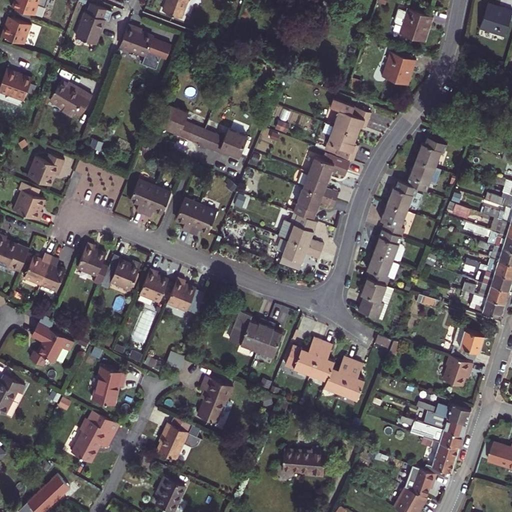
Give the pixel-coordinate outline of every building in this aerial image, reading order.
[(35,14),(40,0),(15,0),(14,6),(35,14)] [(166,0),(163,10),(180,16),(186,0),(166,0)] [(85,11),(76,35),(96,43),(105,18),(108,19),(112,10),(90,2),(87,11),(85,11)] [(505,36),(511,13),(511,9),(503,6),(502,7),(488,3),(480,26),(495,31),(494,32),(505,36)] [(430,26),(433,16),(407,8),(405,16),(406,16),(401,33),(424,40),(429,26),(430,26)] [(25,42),(32,23),(8,14),(6,22),(8,22),(3,35),(25,42)] [(128,23),(120,45),(146,55),(153,35),(135,28),(136,26),(128,23)] [(413,70),(416,59),(390,51),(388,59),(389,59),(383,76),(407,83),(412,69),(413,70)] [(7,66),(0,84),(0,90),(24,99),(32,78),(19,73),(20,71),(7,66)] [(362,79),(352,76),(347,89),(357,92),(362,79)] [(79,90),(61,79),(50,98),(64,107),(62,109),(73,115),(76,110),(82,113),(92,94),(81,88),(79,90)] [(333,125),(357,133),(360,125),(365,126),(371,111),(333,97),(330,105),(339,109),(333,125)] [(188,110),(168,102),(160,122),(169,126),(173,128),(172,130),(199,141),(204,127),(184,119),(188,110)] [(353,142),(357,133),(333,125),(327,141),(339,146),(336,153),(353,159),(358,144),(353,142)] [(239,154),(247,135),(228,127),(224,135),(204,127),(199,141),(226,152),(227,149),(231,151),(239,154)] [(438,139),(427,135),(424,143),(422,142),(416,158),(435,166),(442,149),(444,150),(447,142),(438,139)] [(339,146),(327,141),(324,149),(336,153),(339,146)] [(511,153),(505,151),(502,158),(511,161),(511,153)] [(59,174),(65,159),(50,152),(47,159),(37,155),(29,175),(51,184),(55,172),(59,174)] [(308,171),(328,178),(331,170),(344,175),(349,161),(328,153),(325,160),(322,159),(314,156),(308,171)] [(435,166),(416,158),(407,182),(418,187),(426,190),(435,166)] [(328,178),(308,171),(302,186),(335,199),(338,192),(325,187),(328,178)] [(511,180),(496,174),(493,180),(505,184),(503,190),(504,191),(511,193),(511,180)] [(143,212),(154,184),(138,178),(130,198),(139,202),(136,209),(143,212)] [(418,187),(407,182),(398,179),(395,186),(393,185),(387,202),(407,210),(413,193),(415,194),(418,187)] [(40,187),(22,180),(19,188),(23,189),(15,208),(40,218),(43,211),(40,209),(44,198),(37,195),(40,187)] [(170,191),(154,184),(143,212),(150,215),(153,208),(162,212),(170,191)] [(333,206),(335,199),(302,186),(293,211),(297,213),(313,218),(319,201),(333,206)] [(511,193),(504,191),(502,197),(487,192),(485,198),(506,206),(511,207),(511,193)] [(237,204),(246,204),(247,193),(237,192),(237,204)] [(188,231),(200,203),(184,197),(175,217),(184,221),(181,228),(188,231)] [(455,202),(449,200),(446,208),(452,210),(455,202)] [(400,226),(407,210),(387,202),(381,219),(385,220),(382,228),(402,235),(404,228),(400,226)] [(471,208),(455,202),(452,210),(468,216),(471,208)] [(216,210),(200,203),(188,231),(196,234),(198,227),(207,231),(216,210)] [(511,207),(506,206),(504,212),(500,210),(500,211),(475,203),(473,209),(494,216),(511,221),(511,207)] [(287,237),(321,250),(323,243),(310,238),(316,220),(313,218),(297,213),(293,222),(289,221),(287,220),(288,219),(284,217),(282,218),(281,222),(282,222),(278,233),(288,237),(287,237)] [(511,221),(494,216),(490,228),(498,231),(511,235),(511,221)] [(511,235),(498,231),(490,228),(463,219),(461,226),(490,236),(489,242),(494,243),(511,248),(511,235)] [(402,235),(382,228),(373,251),(393,259),(393,258),(400,260),(404,251),(405,248),(404,245),(402,243),(399,242),(402,235)] [(8,235),(0,232),(0,261),(20,270),(29,247),(18,242),(17,243),(6,239),(8,235)] [(318,257),(321,250),(287,237),(281,253),(287,255),(284,262),(299,268),(304,252),(318,257)] [(479,239),(478,245),(488,248),(490,243),(479,239)] [(96,244),(88,240),(77,266),(96,274),(93,281),(101,284),(109,265),(102,262),(106,252),(94,247),(96,244)] [(511,248),(494,243),(490,256),(511,262),(511,248)] [(393,259),(373,251),(367,268),(369,269),(367,276),(387,284),(389,276),(393,277),(399,263),(392,260),(393,259)] [(24,276),(40,282),(52,255),(45,252),(42,259),(33,255),(24,276)] [(436,254),(429,252),(426,262),(433,264),(436,254)] [(108,286),(111,280),(130,288),(141,263),(133,259),(131,263),(120,258),(120,257),(113,254),(109,265),(101,284),(108,286)] [(52,255),(40,282),(57,289),(65,268),(56,265),(59,258),(52,255)] [(511,262),(490,256),(488,263),(467,256),(465,262),(479,266),(487,269),(511,276),(511,262)] [(511,279),(511,276),(487,269),(479,266),(475,279),(483,281),(509,289),(511,279)] [(158,270),(150,267),(140,292),(159,300),(168,278),(157,273),(158,270)] [(186,279),(178,275),(167,301),(187,309),(196,287),(184,282),(186,279)] [(387,284),(367,276),(361,293),(364,294),(358,309),(378,317),(384,302),(387,303),(393,287),(386,284),(387,284)] [(463,289),(465,281),(459,279),(456,287),(463,289)] [(476,285),(465,281),(463,289),(474,292),(476,285)] [(509,289),(483,281),(479,294),(505,302),(509,289)] [(205,291),(196,287),(187,309),(196,312),(203,296),(205,291)] [(438,306),(441,299),(419,292),(417,299),(438,306)] [(505,302),(479,294),(476,301),(484,303),(482,309),(501,315),(505,302)] [(484,303),(476,301),(474,307),(482,309),(484,303)] [(382,318),(387,303),(384,302),(378,317),(382,318)] [(260,317),(258,322),(250,319),(251,314),(251,313),(239,309),(228,338),(257,348),(267,320),(260,317)] [(275,323),(267,320),(257,348),(274,354),(282,331),(273,328),(275,323)] [(30,357),(43,364),(47,356),(55,360),(67,337),(38,322),(31,334),(42,340),(37,350),(34,349),(30,357)] [(454,342),(480,351),(485,334),(459,325),(454,342)] [(391,338),(378,333),(375,341),(388,346),(391,338)] [(310,373),(323,339),(314,335),(308,349),(293,343),(285,363),(310,373)] [(393,338),(390,347),(397,349),(402,337),(395,335),(393,338)] [(323,339),(310,373),(327,379),(332,366),(334,359),(327,357),(333,343),(323,339)] [(480,351),(454,342),(454,343),(480,351)] [(477,351),(454,344),(452,352),(475,359),(477,351)] [(183,367),(187,352),(172,348),(168,363),(183,367)] [(470,371),(474,362),(450,353),(446,364),(448,364),(443,378),(463,385),(466,376),(468,370),(470,371)] [(324,385),(340,392),(353,358),(344,354),(338,368),(332,366),(327,379),(324,385)] [(353,358),(340,392),(357,398),(364,378),(358,376),(363,362),(353,358)] [(93,398),(114,403),(119,384),(123,385),(127,372),(113,368),(107,366),(102,365),(93,398)] [(21,392),(25,384),(4,373),(0,381),(0,380),(0,410),(4,413),(17,390),(21,392)] [(198,414),(217,421),(226,399),(227,399),(233,386),(206,375),(200,388),(203,389),(207,391),(204,398),(198,414)] [(279,407),(285,409),(288,401),(283,399),(279,407)] [(431,404),(418,400),(417,404),(429,409),(431,404)] [(438,402),(437,406),(435,411),(467,423),(471,409),(449,401),(448,405),(438,402)] [(467,423),(435,411),(429,409),(415,404),(413,409),(427,413),(424,421),(463,434),(467,423)] [(72,451),(90,461),(100,443),(107,447),(120,424),(92,409),(87,418),(86,417),(80,428),(83,430),(72,451)] [(424,421),(402,414),(400,420),(413,424),(411,430),(423,434),(433,438),(440,440),(459,447),(463,434),(424,421)] [(169,422),(188,431),(192,423),(173,415),(169,422)] [(157,449),(176,458),(180,448),(183,441),(192,445),(197,443),(200,437),(188,431),(169,422),(167,421),(160,436),(162,437),(157,449)] [(433,438),(423,434),(421,442),(431,445),(433,438)] [(432,464),(451,471),(459,447),(440,440),(432,464)] [(511,446),(495,441),(489,459),(511,466),(511,446)] [(284,447),(282,469),(309,471),(309,474),(323,475),(326,449),(311,447),(311,450),(284,447)] [(405,485),(426,494),(431,480),(433,481),(436,472),(412,463),(405,485)] [(59,470),(29,498),(41,511),(43,511),(73,485),(59,470)] [(174,510),(185,484),(164,475),(160,484),(163,486),(160,493),(156,502),(174,510)] [(406,511),(418,511),(421,508),(420,507),(422,503),(423,504),(427,496),(405,485),(394,505),(406,511)]
